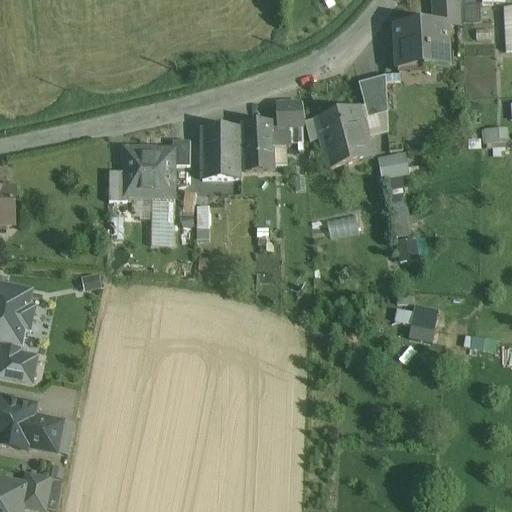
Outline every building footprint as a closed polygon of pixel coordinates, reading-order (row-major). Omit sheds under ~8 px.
[(461,0),(433,0),(435,26),(448,26),(448,27),(461,26),(460,7),(462,7),(461,0)] [(435,26),(396,28),(398,69),(450,67),(448,27),(448,26),(435,26)] [(386,77),(359,85),(369,119),(388,114),(386,77)] [(319,121),(316,102),(306,104),(307,124),(317,121),(319,121)] [(305,104),(277,105),(279,131),(306,130),(305,104)] [(319,121),(317,121),(322,140),(331,170),(373,159),(360,110),(319,121)] [(317,121),(307,124),(311,143),(322,140),(317,121)] [(273,126),(243,127),(243,135),(244,135),(246,173),(275,172),(273,126)] [(509,129),(483,132),(484,147),(510,145),(509,129)] [(241,132),(204,132),(204,181),(241,181),(241,132)] [(375,137),(379,156),(393,153),(389,134),(375,137)] [(191,143),(174,143),(174,152),(175,152),(175,168),(191,168),(191,143)] [(174,152),(126,152),(126,174),(126,198),(128,199),(175,199),(175,168),(175,152),(174,152)] [(405,158),(385,162),(388,179),(408,175),(405,158)] [(126,174),(110,174),(110,204),(128,205),(128,199),(126,198),(126,174)] [(402,180),(387,183),(397,239),(413,236),(402,180)] [(13,190),(0,189),(0,225),(15,226),(16,193),(13,190)] [(194,194),(183,194),(184,216),(194,216),(194,194)] [(210,234),(209,207),(196,208),(196,234),(210,234)] [(358,214),(330,215),(331,232),(358,231),(358,214)] [(329,244),(331,263),(362,260),(360,240),(329,244)] [(416,241),(397,244),(401,264),(419,260),(416,241)] [(33,297),(0,290),(0,345),(4,346),(21,349),(23,350),(26,334),(31,335),(36,313),(30,312),(33,297)] [(414,313),(397,310),(395,323),(410,325),(408,340),(433,344),(439,309),(415,305),(414,313)] [(38,359),(20,355),(21,349),(4,346),(0,366),(0,378),(33,385),(38,359)] [(36,408),(0,400),(0,448),(27,454),(35,418),(36,408)] [(64,424),(35,418),(28,450),(57,455),(64,424)] [(46,511),(52,481),(29,476),(26,488),(27,488),(23,510),(34,511),(46,511)] [(26,488),(0,482),(0,511),(22,511),(23,510),(27,488),(26,488)]
